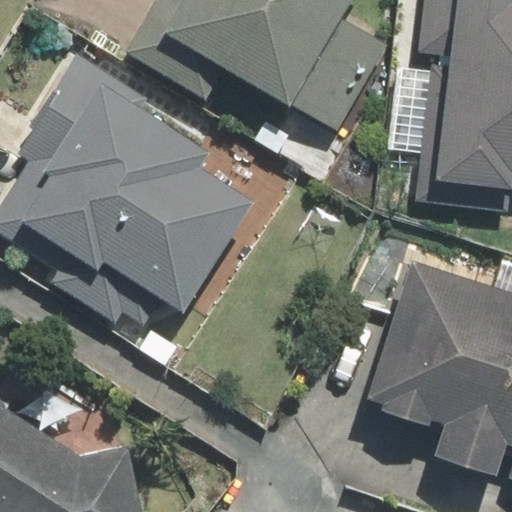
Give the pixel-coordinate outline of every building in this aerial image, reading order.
[(269,118),(276,107),(324,136),(380,44),(332,14),(340,0),(158,0),(119,64),(194,109),(210,82),(269,118)] [(508,0),(418,0),(415,57),(410,113),(405,186),(494,193),(495,181),(511,182),(511,3),(508,3),(508,0)] [(0,189),(0,246),(51,277),(42,292),(107,331),(112,322),(141,339),(154,317),(164,323),(233,207),(181,177),(191,160),(128,122),(141,100),(77,61),(64,53),(3,155),(16,163),(0,189)] [(476,488),(484,462),(488,451),(509,458),(499,489),(511,492),(511,308),(391,270),(344,418),(409,439),(414,423),(428,427),(415,469),(476,488)] [(0,511),(122,511),(109,458),(62,467),(0,426),(0,511)]
